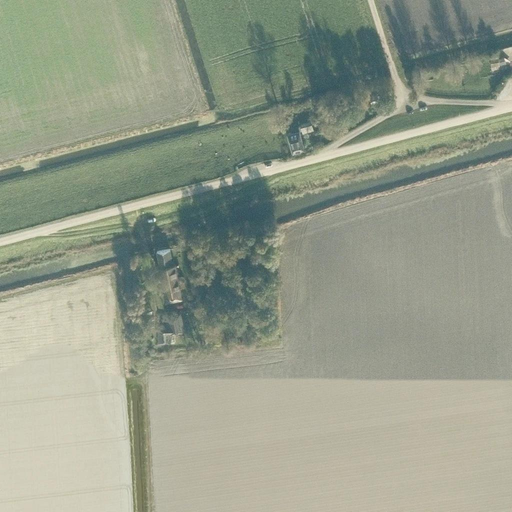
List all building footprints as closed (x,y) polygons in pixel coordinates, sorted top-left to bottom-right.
[(498,57),(490,58),(491,66),(499,65),(498,57)] [(379,102),(377,94),(370,96),(372,104),(379,102)] [(292,131),(287,133),(292,153),(304,149),(299,130),(301,129),(302,133),(313,130),(310,120),(300,122),(300,125),(291,127),(292,131)] [(182,275),(177,276),(175,264),(172,264),(169,248),(156,250),(166,301),(181,298),(179,287),(185,286),(182,275)] [(174,341),(173,334),(184,331),(180,315),(166,318),(168,326),(157,327),(158,342),(174,341)]
